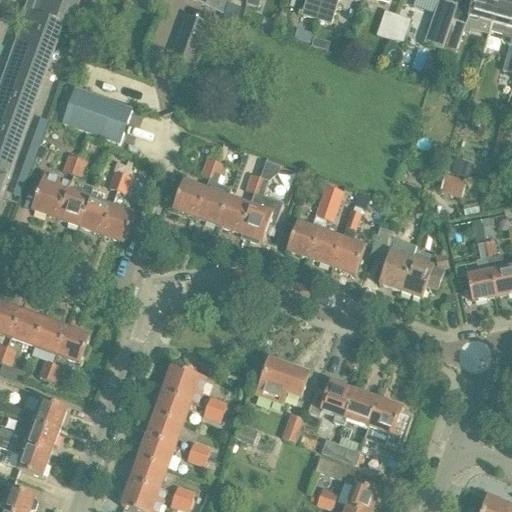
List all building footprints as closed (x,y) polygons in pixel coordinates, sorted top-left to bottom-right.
[(0,200),(1,201),(64,26),(71,28),(80,0),(40,0),(39,5),(32,3),(0,92),(0,200)] [(227,0),(184,0),(222,14),(227,0)] [(248,0),(246,6),(258,10),(261,0),(248,0)] [(306,0),(301,18),(318,23),(325,0),(306,0)] [(325,0),(318,23),(331,27),(339,0),(325,0)] [(442,51),(452,22),(458,4),(456,4),(457,0),(442,0),(447,1),(444,8),(441,7),(438,17),(435,16),(425,45),(442,51)] [(491,34),(500,0),(473,0),(467,26),(452,22),(442,51),(456,56),(463,35),(469,36),(470,32),(490,37),(491,34)] [(511,0),(500,0),(491,34),(503,37),(501,42),(504,46),(509,48),(503,74),(511,76),(511,0)] [(228,5),(223,18),(236,23),(241,9),(228,5)] [(378,38),(390,42),(398,18),(386,14),(378,38)] [(398,18),(390,42),(402,46),(410,23),(398,18)] [(186,19),(170,65),(185,70),(193,73),(200,55),(207,35),(210,28),(204,26),(186,19)] [(63,127),(120,147),(132,113),(76,92),(63,127)] [(65,176),(74,179),(79,163),(71,160),(65,176)] [(455,160),(451,176),(467,180),(471,165),(455,160)] [(202,178),(210,181),(216,165),(208,162),(202,178)] [(79,163),(74,179),(82,182),(88,166),(79,163)] [(216,165),(210,181),(218,184),(224,168),(216,165)] [(110,191),(118,194),(124,178),(115,175),(110,191)] [(445,177),(440,195),(461,201),(467,183),(445,177)] [(32,212),(57,222),(68,194),(71,187),(45,178),(32,212)] [(124,178),(118,194),(127,197),(132,181),(124,178)] [(246,194),(255,197),(260,181),(252,178),(246,194)] [(210,181),(206,192),(205,192),(195,221),(218,229),(229,200),(232,192),(219,187),(220,184),(218,184),(210,181)] [(173,213),(195,221),(205,192),(183,184),(173,213)] [(316,219),(324,222),(335,192),(327,189),(316,219)] [(335,192),(324,222),(333,225),(343,195),(335,192)] [(81,230),(102,238),(112,210),(102,206),(105,197),(94,193),(91,202),(81,230)] [(57,222),(81,230),(91,202),(68,194),(57,222)] [(218,229),(240,237),(250,208),(229,200),(218,229)] [(250,208),(240,237),(263,245),(273,216),(250,208)] [(112,210),(102,238),(124,246),(135,218),(112,210)] [(347,230),(355,233),(361,217),(352,214),(347,230)] [(320,233),(324,222),(316,219),(312,230),(298,225),(287,254),(309,262),(320,233)] [(333,225),(324,222),(320,233),(309,262),(332,270),(342,241),(329,236),(333,225)] [(342,241),(332,270),(355,278),(365,250),(353,245),(355,238),(355,233),(347,230),(343,242),(342,241)] [(379,287),(402,295),(417,253),(416,252),(415,255),(400,250),(402,245),(392,241),(394,236),(380,231),(373,252),(389,258),(379,287)] [(495,244),(488,246),(498,299),(511,296),(511,269),(504,271),(502,263),(503,263),(502,259),(498,260),(495,244)] [(498,299),(488,246),(478,248),(481,263),(477,264),(480,276),(467,279),(472,304),(498,299)] [(417,253),(402,295),(423,302),(427,291),(438,295),(445,276),(433,272),(434,270),(427,267),(431,258),(417,253)] [(446,257),(439,259),(442,271),(449,270),(446,257)] [(0,337),(13,342),(23,315),(0,306),(0,337)] [(13,342),(35,350),(45,323),(23,315),(13,342)] [(35,350),(58,358),(68,331),(45,323),(35,350)] [(68,331),(58,358),(80,366),(90,339),(68,331)] [(0,347),(0,365),(2,367),(8,350),(0,347)] [(8,350),(2,367),(11,370),(17,353),(8,350)] [(270,362),(257,398),(283,407),(287,396),(301,401),(310,377),(270,362)] [(39,380),(47,383),(53,367),(45,364),(39,380)] [(53,367),(47,383),(56,386),(62,370),(53,367)] [(172,369),(163,395),(191,405),(198,408),(207,382),(172,369)] [(344,429),(346,422),(345,421),(356,393),(332,384),(328,395),(327,395),(327,396),(317,393),(318,392),(317,391),(308,416),(320,420),(322,414),(335,419),(333,425),(344,429)] [(368,430),(368,431),(379,401),(356,393),(345,421),(346,422),(368,430)] [(163,395),(155,416),(183,426),(191,405),(163,395)] [(0,413),(21,421),(20,422),(59,436),(68,412),(41,402),(41,403),(29,398),(24,413),(0,403),(0,413)] [(210,401),(207,410),(224,416),(227,407),(210,401)] [(379,401),(368,431),(393,439),(403,410),(379,401)] [(224,416),(207,410),(204,419),(220,425),(224,416)] [(155,416),(147,439),(175,449),(183,426),(155,416)] [(292,419),(283,442),(295,446),(303,423),(292,419)] [(0,429),(0,439),(51,458),(59,436),(20,422),(16,435),(0,429)] [(240,428),(235,440),(253,447),(258,434),(240,428)] [(51,458),(0,439),(0,450),(21,458),(17,471),(42,481),(51,458)] [(147,439),(139,461),(167,471),(175,449),(147,439)] [(322,457),(332,461),(337,447),(326,443),(322,457)] [(194,447),(191,455),(207,461),(210,453),(194,447)] [(337,447),(332,461),(342,464),(347,451),(337,447)] [(355,469),(359,456),(347,451),(342,464),(355,469)] [(207,461),(191,455),(188,463),(204,469),(207,461)] [(355,469),(365,473),(370,459),(359,456),(355,469)] [(139,461),(131,483),(159,493),(167,471),(139,461)] [(316,475),(340,484),(341,482),(340,482),(344,472),(344,473),(345,471),(320,462),(316,475)] [(159,493),(131,483),(122,509),(130,511),(159,511),(166,495),(159,493)] [(0,511),(35,511),(38,505),(35,501),(36,499),(0,486),(0,511)] [(355,486),(347,509),(354,511),(373,511),(380,495),(355,486)] [(178,491),(174,500),(191,506),(194,497),(178,491)] [(323,492),(320,500),(335,506),(338,498),(323,492)] [(188,511),(191,506),(174,500),(171,509),(180,511),(188,511)] [(332,511),(335,506),(320,500),(317,508),(328,511),(332,511)] [(511,511),(511,508),(488,500),(484,511),(511,511)]
